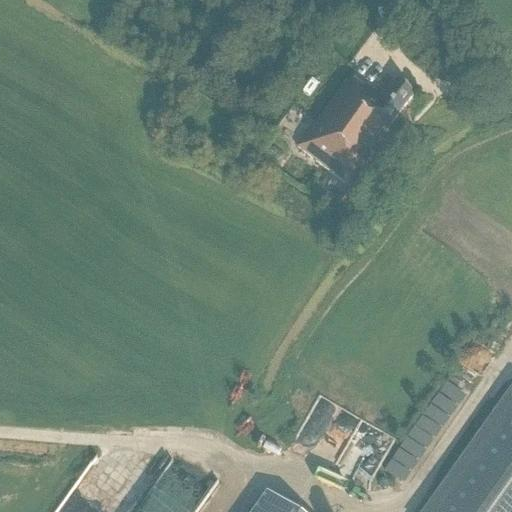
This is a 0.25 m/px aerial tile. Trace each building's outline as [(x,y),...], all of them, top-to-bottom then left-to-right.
[(296,148),(349,188),(390,134),(386,131),(414,95),(396,81),(382,99),(365,86),(363,89),(349,79),(296,148)] [(348,189),(336,205),(351,216),(362,200),(348,189)] [(443,378),(388,466),(407,478),(462,390),(443,378)] [(511,511),(511,384),(422,511),(511,511)] [(353,428),(360,413),(320,392),(313,407),(353,428)] [(290,511),(265,494),(252,511),(290,511)]
